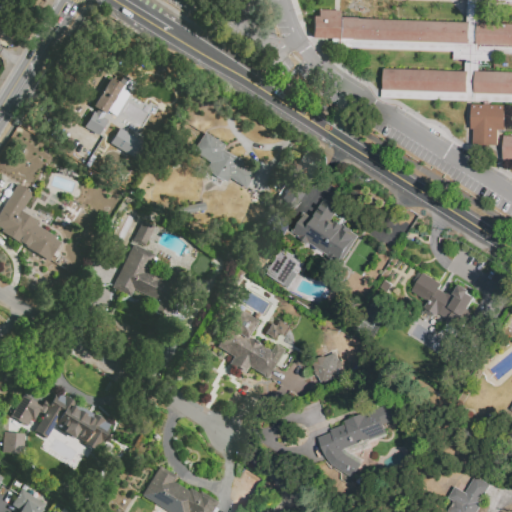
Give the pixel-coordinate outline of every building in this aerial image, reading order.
[(469,43),(313,38),(314,17),(319,17),(319,10),(340,11),(340,18),(470,22),(469,43)] [(476,45),(511,46),(511,23),(477,22),(476,45)] [(362,64),(362,86),(446,87),(446,65),(362,64)] [(475,93),(511,94),(511,72),(476,71),(475,93)] [(93,106),(110,78),(129,90),(112,117),(110,116),(106,122),(110,125),(104,135),(100,133),(98,136),(84,128),(93,112),(95,113),(98,109),(93,106)] [(473,104),(472,129),(475,129),(474,144),(499,145),(499,130),(506,130),(506,105),(473,104)] [(108,143),(131,157),(140,142),(117,128),(108,143)] [(206,134),(225,145),(222,150),(243,162),(241,165),(255,173),(246,188),(229,178),(226,183),(205,170),(209,163),(194,154),(206,134)] [(503,160),(511,160),(511,136),(504,136),(503,160)] [(49,261),(25,247),(26,246),(21,243),(20,244),(2,234),(4,231),(0,228),(0,210),(16,184),(32,193),(21,212),(38,222),(36,226),(56,237),(55,239),(60,242),(49,261)] [(293,232),(305,214),(311,218),(324,199),(339,210),(335,215),(339,218),(341,216),(345,219),(344,221),(345,222),(343,224),(352,231),(351,232),(357,236),(339,264),(308,242),(307,244),(299,239),(300,237),(293,232)] [(133,241),(143,221),(154,227),(144,247),(133,241)] [(154,309),(158,302),(135,291),(132,298),(112,288),(133,244),(156,255),(149,269),(146,268),(145,271),(167,282),(174,269),(184,274),(165,315),(154,309)] [(297,261),(276,251),(265,275),(288,286),(295,272),(292,271),(297,261)] [(422,272),(441,285),(439,288),(457,300),(455,302),(466,310),(457,325),(438,313),(436,317),(423,308),(427,301),(410,290),(422,272)] [(217,348),(240,311),(257,321),(247,337),(272,352),(277,344),(285,349),(267,378),(248,367),(244,374),(229,364),(233,357),(217,348)] [(98,364),(117,370),(120,361),(101,355),(98,364)] [(321,384),(311,361),(325,355),(327,359),(336,355),(344,373),(321,384)] [(54,427),(57,422),(43,413),(57,391),(77,403),(75,405),(85,411),(86,409),(107,421),(90,449),(54,427)] [(28,434),(41,414),(26,405),(19,417),(17,416),(13,421),(15,422),(14,425),(28,434)] [(325,457),(317,437),(332,432),(331,429),(345,424),(343,421),(386,405),(392,421),(384,424),(388,435),(342,451),(345,455),(361,464),(353,478),(334,467),(325,457)] [(4,433),(3,452),(23,454),(25,434),(4,433)] [(167,511),(142,496),(160,467),(177,477),(173,482),(188,491),(190,488),(199,493),(200,491),(218,503),(212,511),(167,511)] [(456,486),(465,492),(476,475),(491,485),(480,500),(484,503),(478,511),(454,511),(451,509),(456,501),(449,496),(456,486)] [(18,511),(20,510),(12,505),(22,490),(45,505),(40,511),(18,511)]
